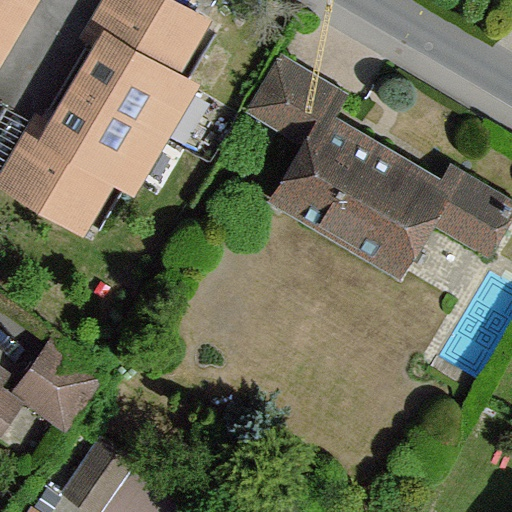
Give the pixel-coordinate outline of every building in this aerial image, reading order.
[(0,0),(0,65),(35,0),(0,0)] [(213,21),(179,0),(101,0),(80,35),(98,46),(50,124),(37,116),(0,176),(0,181),(85,234),(113,187),(133,199),(205,81),(184,68),(213,21)] [(246,116),(301,146),(271,201),(412,278),(441,225),(490,252),(511,212),(511,206),(330,107),(342,86),(280,53),(246,116)] [(0,117),(0,166),(0,167),(35,113),(12,98),(0,117)] [(0,396),(21,367),(0,351),(0,396)] [(106,511),(167,511),(184,469),(95,436),(71,499),(106,511)]
